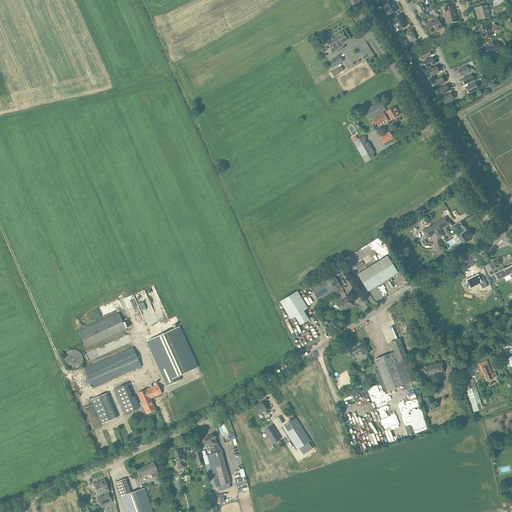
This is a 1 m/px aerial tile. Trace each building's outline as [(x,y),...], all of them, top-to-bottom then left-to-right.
[(395,4),(393,0),(382,7),(386,13),(388,11),(390,15),(397,11),(393,5),(395,4)] [(428,9),(422,0),(414,0),(417,5),(415,6),(419,14),(423,11),(428,9)] [(488,9),(487,7),(491,6),(491,5),(491,4),(491,3),(492,2),(492,1),(493,1),(497,0),(496,0),(490,0),(479,3),(480,7),(476,8),(477,12),(476,12),(478,20),(486,18),(487,19),(489,18),(489,17),(489,16),(490,16),(489,9),(488,9)] [(454,13),(452,6),(443,8),(445,14),(445,13),(446,13),(449,23),(457,21),(455,13),(454,13)] [(407,26),(400,15),(391,21),(393,25),(395,24),(399,30),(407,26)] [(442,28),(437,18),(434,20),(434,21),(427,24),(431,33),(439,30),(439,29),(441,27),(442,28)] [(490,28),(489,23),(480,25),(482,33),(481,33),(482,38),(492,36),(491,32),(495,31),(498,26),(493,23),(491,27),(490,28)] [(347,39),(342,32),(327,42),(332,49),(347,39)] [(416,39),(411,32),(406,35),(406,36),(404,37),(403,35),(398,38),(401,44),(404,43),(405,43),(408,42),(407,41),(409,40),(410,42),(416,39)] [(325,39),(322,34),(317,38),(320,42),(325,39)] [(496,43),(494,39),(488,42),(490,46),(485,48),(489,57),(501,51),(497,43),(496,43)] [(420,64),(423,62),(426,61),(425,58),(431,55),(428,49),(419,54),(421,57),(418,59),(420,64)] [(343,61),(339,55),(330,62),(333,68),(343,61)] [(432,58),(426,61),(423,62),(424,66),(422,67),(424,72),(427,71),(430,70),(430,69),(429,67),(435,64),(432,58)] [(458,70),(461,76),(472,71),(469,62),(463,65),(464,67),(458,70)] [(330,73),(333,78),(345,70),(341,65),(330,73)] [(430,70),(427,71),(429,75),(426,76),(428,81),(434,78),(433,75),(439,72),(436,67),(430,69),(430,70)] [(472,71),(461,76),(467,73),(468,76),(462,79),(464,85),(474,80),(472,77),(475,76),(474,74),(479,72),(477,68),(472,71)] [(434,92),(437,90),(440,89),(438,86),(444,83),(441,77),(432,82),(434,86),(432,87),(434,92)] [(476,79),(474,80),(471,82),(472,84),(466,87),(468,93),(478,89),(476,85),(479,84),(476,79)] [(439,100),(442,99),(444,97),(443,94),(449,91),(446,85),(440,89),(437,90),(439,94),(436,95),(439,100)] [(450,94),(444,97),(442,99),(443,102),(441,103),(443,108),(449,105),(447,103),(454,99),(450,94)] [(385,109),(380,101),(365,110),(370,118),(385,109)] [(381,114),(372,119),(377,128),(378,127),(388,121),(390,119),(391,119),(391,120),(400,115),(397,110),(395,107),(393,108),(387,112),(384,113),(383,112),(381,114)] [(386,134),(380,137),(384,143),(393,138),(390,140),(386,134)] [(365,162),(374,157),(372,153),(374,152),(368,142),(366,143),(364,140),(366,139),(364,135),(353,142),(365,162)] [(450,223),(446,217),(427,230),(424,231),(428,238),(431,236),(431,235),(450,223)] [(453,227),(456,232),(458,231),(463,228),(465,232),(461,235),(463,238),(461,240),(464,244),(470,240),(469,238),(472,236),(471,234),(472,234),(472,233),(472,232),(471,230),(470,230),(469,230),(468,230),(462,221),(455,225),(455,226),(453,227)] [(450,248),(458,242),(454,237),(446,243),(450,248)] [(398,273),(387,256),(378,262),(389,279),(398,273)] [(364,265),(361,261),(354,265),(357,270),(364,265)] [(389,279),(378,262),(366,270),(377,286),(389,279)] [(494,276),(497,281),(509,274),(511,279),(511,278),(511,264),(503,270),(503,271),(494,276)] [(377,286),(366,270),(357,275),(368,292),(377,286)] [(336,291),(341,288),(332,273),(310,287),(319,301),(336,291)] [(477,276),(468,281),(471,287),(479,283),(482,289),(487,286),(483,277),(478,279),(477,276)] [(308,308),(297,291),(280,302),(290,319),(295,316),(300,325),(309,320),(303,311),(308,308)] [(347,297),(343,300),(335,304),(336,305),(334,306),(334,307),(335,310),(336,310),(338,309),(340,312),(345,309),(345,310),(353,306),(347,297)] [(403,312),(392,318),(400,335),(411,329),(403,312)] [(125,330),(117,313),(80,331),(87,348),(125,330)] [(167,386),(181,380),(179,376),(197,367),(179,327),(147,341),(167,386)] [(367,346),(363,339),(348,349),(352,356),(363,349),(366,354),(370,351),(367,346)] [(415,380),(399,339),(390,343),(394,352),(375,359),(380,373),(376,374),(383,393),(415,380)] [(141,366),(133,348),(84,370),(93,389),(141,366)] [(504,354),(499,348),(493,352),(499,360),(504,357),(503,355),(504,354)] [(83,361),(83,359),(83,358),(82,356),(82,355),(81,353),(80,352),(78,351),(77,350),(75,350),(73,350),(72,350),(70,350),(68,351),(67,352),(66,353),(65,354),(65,355),(64,355),(64,356),(64,358),(63,359),(64,361),(64,363),(65,364),(66,366),(67,367),(68,368),(70,369),(72,369),(73,369),(75,369),(77,369),(78,368),(80,367),(81,366),(82,364),(82,363),(83,361)] [(492,373),(488,365),(487,361),(479,364),(482,372),(482,371),(486,381),(493,378),(497,376),(495,372),(492,373)] [(444,372),(442,362),(422,367),(423,369),(419,370),(421,378),(444,372)] [(483,409),(475,387),(472,388),(469,378),(464,380),(474,412),(483,409)] [(155,410),(153,405),(151,398),(162,394),(158,384),(137,393),(144,409),(146,414),(155,410)] [(134,405),(126,386),(114,391),(124,414),(139,408),(137,404),(134,405)] [(349,396),(352,403),(366,397),(369,404),(372,403),(367,389),(349,396)] [(117,417),(107,393),(91,400),(101,424),(117,417)] [(434,403),(431,395),(424,397),(427,405),(434,403)] [(266,409),(262,403),(255,408),(259,414),(263,411),(266,415),(269,413),(266,409)] [(292,420),(282,427),(297,450),(299,448),(303,455),(313,449),(309,442),(311,441),(296,418),(292,420)] [(272,425),(264,430),(273,444),(281,439),(272,425)] [(351,426),(356,437),(361,435),(357,426),(354,427),(354,425),(351,426)] [(115,432),(108,434),(112,446),(118,444),(115,432)] [(205,439),(202,440),(205,445),(208,444),(210,447),(213,452),(212,452),(213,454),(208,455),(212,470),(207,471),(212,488),(220,486),(221,489),(230,487),(229,483),(230,483),(221,451),(218,444),(217,445),(216,444),(217,443),(215,440),(212,434),(208,437),(205,438),(205,439)] [(182,456),(180,449),(174,451),(179,469),(185,467),(184,462),(186,462),(184,455),(182,456)] [(200,450),(195,452),(196,455),(198,462),(203,461),(201,454),(200,450)] [(144,469),(143,467),(139,469),(141,474),(143,476),(150,473),(152,478),(159,475),(156,467),(154,463),(153,463),(146,467),(146,468),(144,469)] [(164,482),(161,475),(155,477),(159,485),(164,482)] [(247,483),(245,477),(235,480),(236,486),(247,483)] [(93,484),(96,490),(97,489),(98,492),(100,497),(97,498),(101,506),(112,502),(108,492),(109,491),(107,485),(105,479),(93,484)] [(152,511),(151,506),(144,488),(130,493),(125,479),(115,482),(117,487),(126,511),(152,511)]
